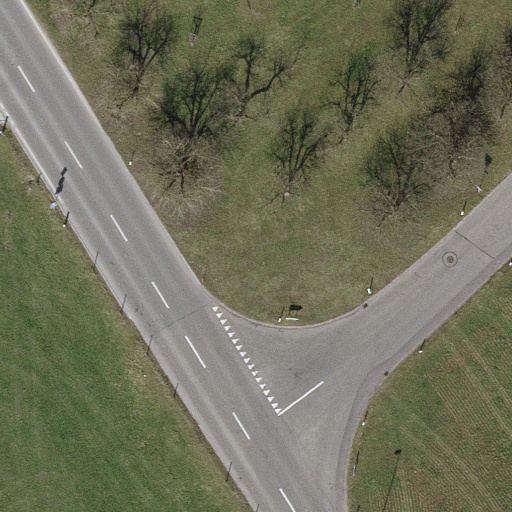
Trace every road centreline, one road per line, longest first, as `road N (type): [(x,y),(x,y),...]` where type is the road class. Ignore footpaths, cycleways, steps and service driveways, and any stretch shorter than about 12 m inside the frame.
road 1 (tertiary): [(252,441),(0,36)]
road 2 (tertiary): [(252,441),(394,326),(511,214)]
